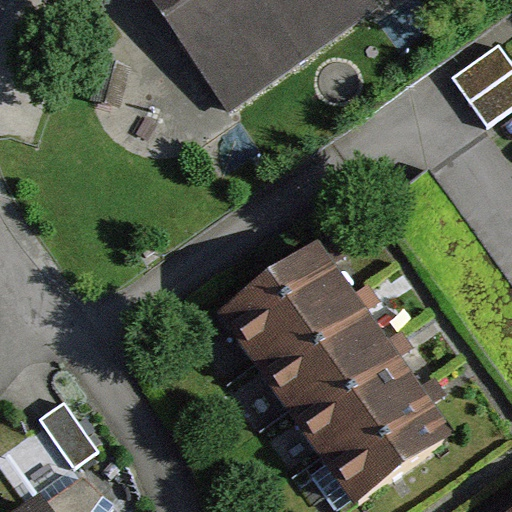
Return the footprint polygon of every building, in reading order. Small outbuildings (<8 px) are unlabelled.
[(147,0),(230,115),(370,16),(358,0),(147,0)] [(511,76),(495,52),(450,84),(483,132),(511,112),(511,76)] [(121,113),(131,69),(102,62),(91,106),(121,113)] [(511,290),(431,177),(382,212),(511,392),(511,290)] [(254,372),(354,304),(318,254),(220,322),(254,372)] [(285,418),(386,350),(354,304),(254,372),(285,418)] [(319,463),(419,395),(386,350),(285,418),(319,463)] [(355,511),(453,445),(419,395),(319,463),(353,511),(355,511)] [(65,408),(42,425),(75,471),(99,455),(65,408)] [(110,511),(112,510),(80,482),(36,511),(110,511)]
